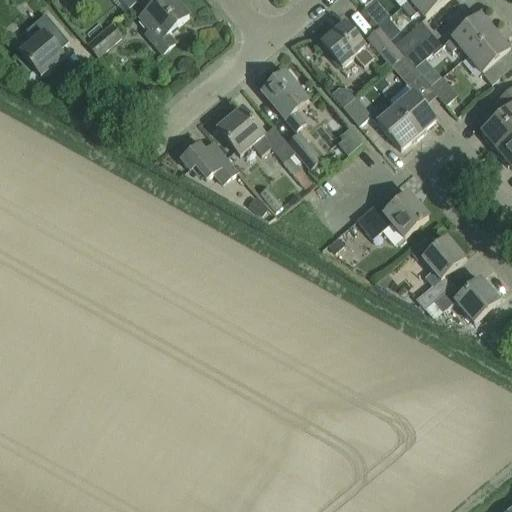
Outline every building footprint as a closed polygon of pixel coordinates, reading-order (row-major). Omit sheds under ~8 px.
[(122,0),(121,1),(129,11),(136,4),(141,0),(122,0)] [(172,0),(165,0),(140,22),(150,34),(146,38),(162,56),(175,46),(168,38),(189,20),(172,0)] [(425,21),(450,0),(413,0),(410,3),(402,11),(411,21),(419,14),(425,21)] [(379,30),(391,20),(375,1),(364,11),(379,30)] [(20,55),(34,72),(41,80),(64,60),(59,54),(69,46),(46,18),(26,34),(34,43),(20,55)] [(489,29),(479,18),(445,47),(452,55),(459,50),(467,59),(496,35),(491,28),(489,29)] [(405,60),(432,37),(422,25),(412,33),(413,33),(395,48),(405,60)] [(98,61),(123,40),(112,26),(87,47),(95,58),(98,61)] [(375,62),(357,42),(345,27),(322,46),(342,70),(355,60),(364,71),(375,62)] [(382,79),(391,71),(393,70),(393,69),(405,60),(395,48),(380,31),(366,42),(386,65),(377,73),(382,79)] [(491,87),(503,77),(495,67),(510,54),(500,42),(502,41),(496,35),(467,59),(491,87)] [(434,58),(443,50),(432,37),(405,60),(415,71),(433,56),(434,58)] [(408,88),(420,78),(415,71),(405,60),(393,69),(393,70),(408,88)] [(297,136),(307,128),(297,116),(310,105),(286,76),(263,96),(297,136)] [(382,80),(375,87),(381,94),(389,88),(382,80)] [(446,108),(457,99),(442,80),(430,90),(446,108)] [(498,154),(511,142),(511,93),(495,107),(504,117),(482,135),(498,154)] [(420,140),(426,134),(425,132),(437,123),(414,96),(395,111),(420,140)] [(359,129),(371,120),(355,101),(344,111),(359,129)] [(330,122),(339,111),(328,103),(319,114),(330,122)] [(413,145),(420,140),(395,111),(377,126),(387,138),(400,154),(412,144),(413,145)] [(261,159),(270,152),(283,166),(295,156),(287,147),(273,130),(263,138),(255,128),(242,113),(218,133),(240,158),(252,148),(261,159)] [(310,174),(322,164),(300,136),(287,147),(295,156),(302,166),(310,174)] [(511,142),(498,154),(511,170),(511,142)] [(239,174),(214,146),(205,154),(200,148),(181,163),(190,174),(194,170),(206,184),(213,178),(222,188),(239,174)] [(295,156),(283,166),(305,192),(311,187),(297,170),(302,166),(295,156)] [(275,216),(283,210),(267,190),(259,197),(275,216)] [(364,219),(356,226),(372,244),(392,228),(403,242),(413,233),(428,220),(409,197),(385,217),(378,208),(364,219)] [(417,264),(433,250),(425,240),(408,254),(417,264)] [(425,313),(435,304),(446,295),(438,286),(465,263),(447,242),(431,255),(423,261),(433,273),(425,280),(433,289),(416,302),(425,313)] [(500,305),(481,282),(462,298),(454,288),(446,295),(435,304),(444,315),(456,305),(461,312),(474,327),(500,305)]
